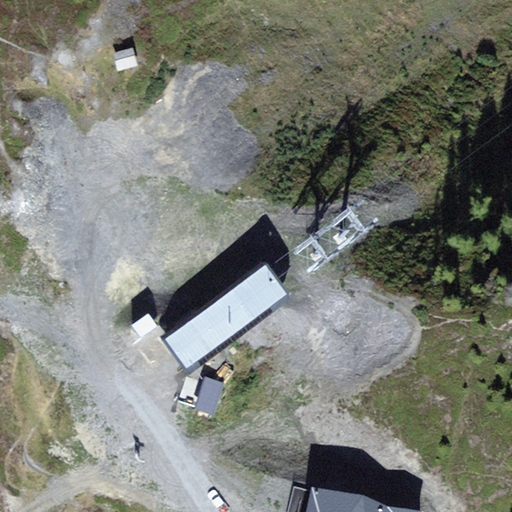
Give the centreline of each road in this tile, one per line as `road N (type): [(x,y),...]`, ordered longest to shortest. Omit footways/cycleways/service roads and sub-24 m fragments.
road 1 (track): [(214,511),(134,385),(162,325)]
road 2 (track): [(31,511),(74,481),(180,450)]
